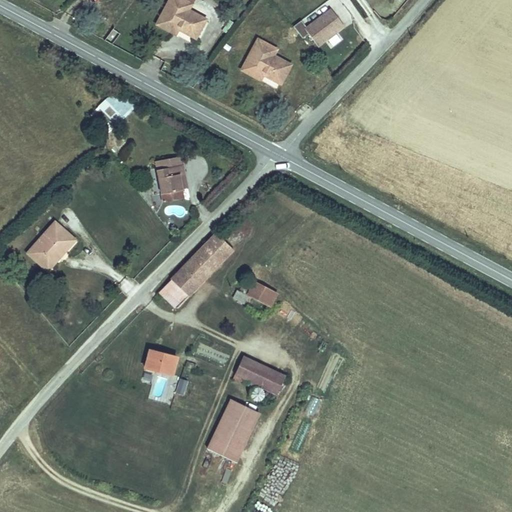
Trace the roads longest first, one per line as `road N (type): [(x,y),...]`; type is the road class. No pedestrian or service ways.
road 1 (unclassified): [(0,451),(31,403),(277,153)]
road 2 (secondary): [(277,153),(0,5)]
road 3 (secondary): [(511,279),(277,153)]
road 4 (unclassified): [(426,0),(277,153)]
